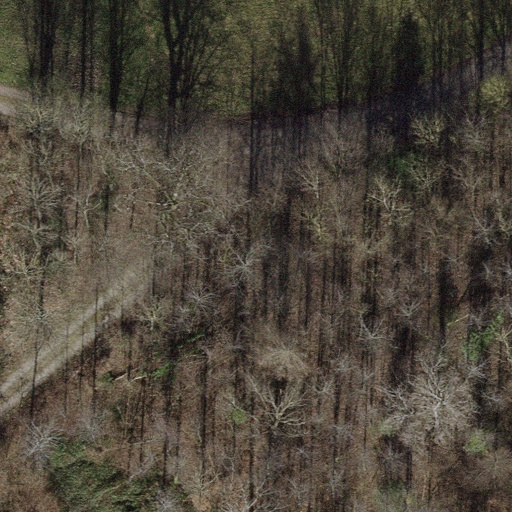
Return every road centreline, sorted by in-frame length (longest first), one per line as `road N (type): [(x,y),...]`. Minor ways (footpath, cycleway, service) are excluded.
road 1 (track): [(511,58),(474,91),(351,132),(209,154)]
road 2 (track): [(209,154),(51,354),(0,399)]
road 3 (track): [(0,106),(209,154)]
